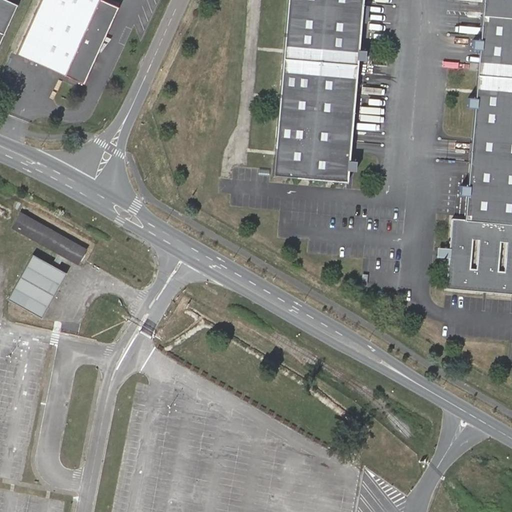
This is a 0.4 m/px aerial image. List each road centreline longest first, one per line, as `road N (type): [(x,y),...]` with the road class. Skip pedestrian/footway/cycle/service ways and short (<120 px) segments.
road 1 (tertiary): [(83,190),(511,438)]
road 2 (residential): [(83,190),(125,121),(180,0)]
road 3 (unknown): [(151,310),(120,287),(95,284),(73,340)]
